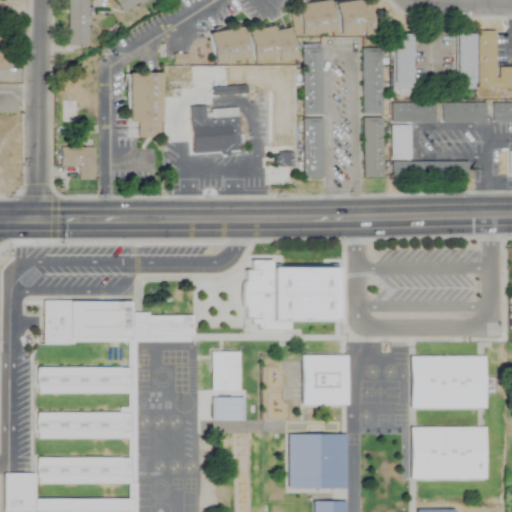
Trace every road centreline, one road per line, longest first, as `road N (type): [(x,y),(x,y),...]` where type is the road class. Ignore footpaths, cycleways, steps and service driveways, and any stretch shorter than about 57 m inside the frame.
road 1 (secondary): [(0,221),(511,216)]
road 2 (residential): [(37,221),(41,0)]
